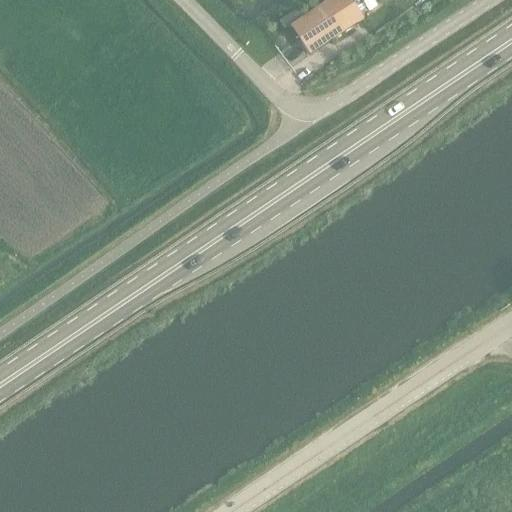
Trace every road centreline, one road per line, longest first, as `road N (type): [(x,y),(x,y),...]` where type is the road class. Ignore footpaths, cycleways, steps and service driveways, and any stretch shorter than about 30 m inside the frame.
road 1 (secondary): [(0,385),(511,41)]
road 2 (unclassified): [(182,0),(275,94),(296,110),(318,113),(496,0)]
road 3 (unclassified): [(226,511),(511,324)]
